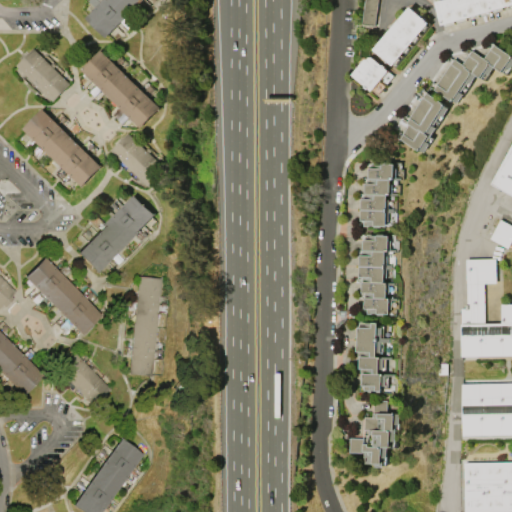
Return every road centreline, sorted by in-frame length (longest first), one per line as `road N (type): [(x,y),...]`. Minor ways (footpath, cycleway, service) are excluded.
road 1 (motorway): [(237,0),(239,511)]
road 2 (motorway): [(273,511),(271,57)]
road 3 (residential): [(328,502),(324,282),(334,140)]
road 4 (residential): [(511,21),(444,44),(382,112),(334,140)]
road 5 (residential): [(338,0),(334,140)]
